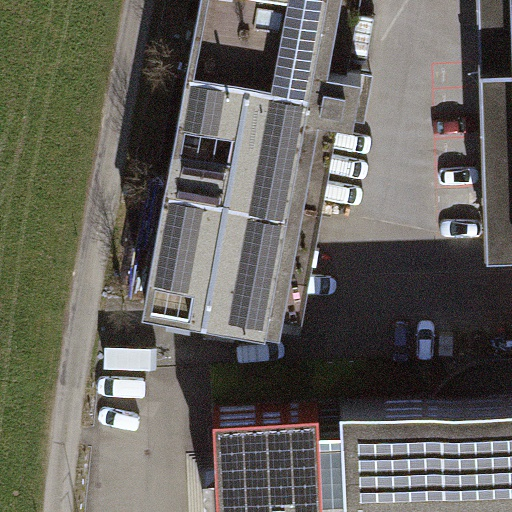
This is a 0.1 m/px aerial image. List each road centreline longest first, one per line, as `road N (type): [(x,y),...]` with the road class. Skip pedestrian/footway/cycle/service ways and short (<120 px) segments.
road 1 (unclassified): [(146,0),(57,511)]
road 2 (unknown): [(511,253),(429,229),(410,197),(429,0)]
